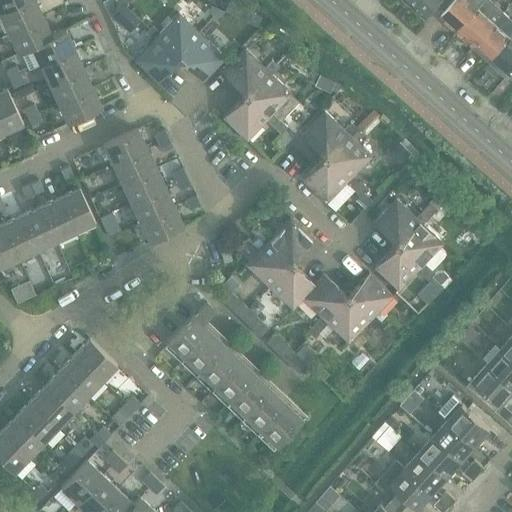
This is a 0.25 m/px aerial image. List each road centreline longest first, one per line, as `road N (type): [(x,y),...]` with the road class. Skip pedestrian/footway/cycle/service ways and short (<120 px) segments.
road 1 (tertiary): [(511,160),(331,0)]
road 2 (residential): [(187,228),(212,274),(125,354)]
road 3 (residential): [(142,106),(0,179)]
road 4 (residential): [(219,205),(270,174),(342,239)]
road 5 (residential): [(140,465),(186,415),(125,354)]
road 6 (residential): [(78,307),(187,228)]
road 7 (residential): [(219,205),(167,110),(142,106)]
